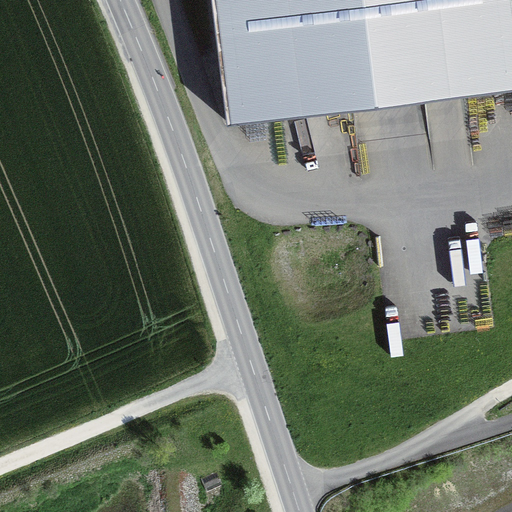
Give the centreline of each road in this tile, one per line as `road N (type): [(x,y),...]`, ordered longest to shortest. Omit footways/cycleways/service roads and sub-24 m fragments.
road 1 (tertiary): [(111,0),(199,215),(298,511)]
road 2 (track): [(250,368),(0,469)]
road 3 (track): [(511,391),(416,444),(291,491)]
